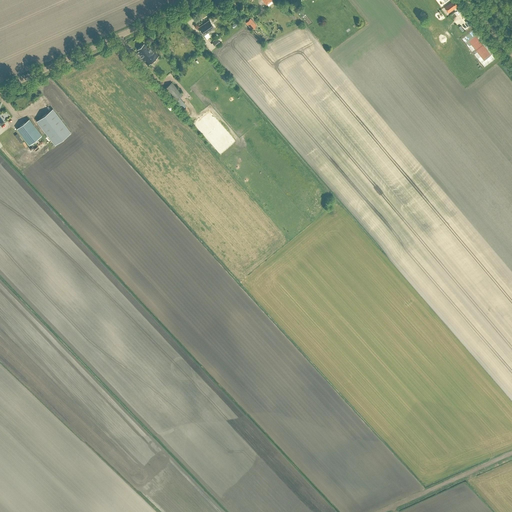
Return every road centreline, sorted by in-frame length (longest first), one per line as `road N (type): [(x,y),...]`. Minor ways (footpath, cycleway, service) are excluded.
road 1 (tertiary): [(0,88),(196,0)]
road 2 (track): [(381,511),(511,452)]
